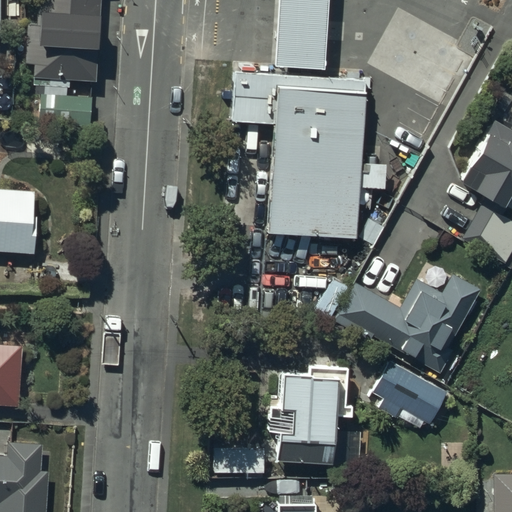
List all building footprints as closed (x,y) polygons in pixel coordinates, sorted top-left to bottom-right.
[(92,80),(94,0),(34,0),(34,24),(24,24),(23,78),(92,80)] [(323,0),(273,0),(270,67),(319,70),(323,0)] [(363,78),(233,70),(230,121),(269,124),(262,234),(353,240),(363,78)] [(65,82),(30,80),(29,97),(37,97),(36,123),(70,125),(71,111),(64,110),(65,82)] [(511,132),(493,122),(458,181),(483,195),(458,239),(505,265),(511,252),(511,221),(500,215),(504,207),(511,210),(511,132)] [(31,191),(0,188),(0,251),(30,254),(33,217),(29,217),(31,191)] [(22,258),(0,257),(0,280),(21,281),(22,258)] [(396,308),(352,282),(330,319),(368,341),(371,335),(436,373),(449,350),(444,347),(478,290),(450,274),(440,293),(414,278),(396,308)] [(0,404),(15,405),(18,345),(0,343),(0,404)] [(443,392),(388,360),(369,393),(380,400),(376,407),(393,417),(398,409),(425,424),(443,392)] [(305,374),(278,373),(277,407),(266,407),(265,433),(274,433),(273,460),(329,462),(331,416),(347,417),(347,406),(340,406),(341,368),(305,367),(305,374)] [(0,511),(43,511),(46,472),(38,471),(40,444),(6,441),(4,455),(0,455),(0,511)] [(261,448),(211,448),(211,473),(261,473),(261,448)] [(511,511),(511,473),(491,474),(491,511),(511,511)] [(311,511),(312,503),(310,503),(310,496),(276,495),(276,503),(273,503),(273,511),(311,511)]
